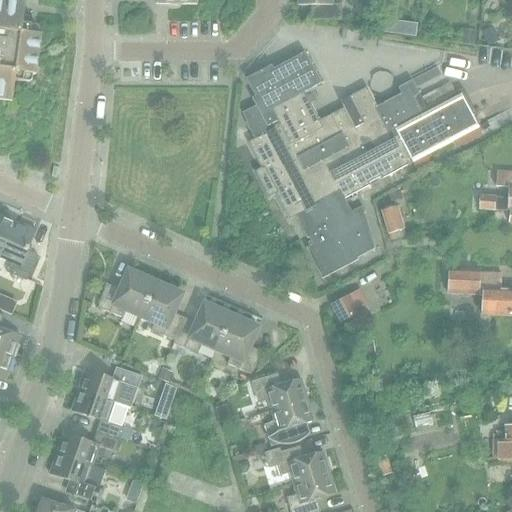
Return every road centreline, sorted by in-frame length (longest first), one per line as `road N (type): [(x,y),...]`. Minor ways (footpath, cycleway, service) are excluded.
road 1 (residential): [(73,213),(307,317),(365,511)]
road 2 (residential): [(0,509),(51,356),(73,213)]
road 3 (residential): [(92,49),(228,51),(262,19),(269,0)]
road 4 (residential): [(73,213),(92,49)]
